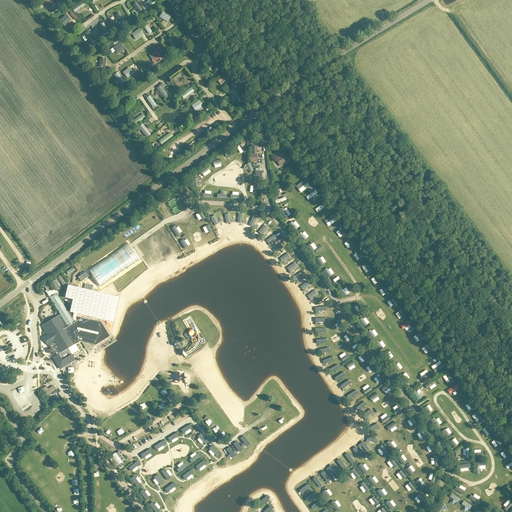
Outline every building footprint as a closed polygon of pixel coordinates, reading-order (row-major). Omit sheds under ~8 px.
[(83,4),(82,2),(72,9),(74,12),(84,6),(84,5),(83,4)] [(136,3),(133,5),(139,13),(142,11),(136,3)] [(167,23),(171,16),(163,11),(159,18),(167,23)] [(118,13),(115,15),(121,23),(124,21),(118,13)] [(146,24),(143,27),(148,34),(152,32),(146,24)] [(143,35),(139,29),(131,34),(136,40),(143,35)] [(85,35),(84,36),(90,45),(94,43),(87,34),(86,35),(85,35)] [(170,39),(167,41),(173,50),(177,48),(170,39)] [(117,54),(124,49),(120,43),(113,48),(117,54)] [(162,59),(156,51),(153,53),(156,58),(152,61),(155,64),(162,59)] [(106,59),(100,58),(98,67),(104,69),(106,59)] [(122,73),(127,78),(133,73),(129,68),(122,73)] [(175,80),(181,75),(178,72),(169,79),(175,86),(178,83),(175,80)] [(117,73),(114,75),(120,84),(121,83),(122,83),(123,82),(117,73)] [(226,75),(218,81),(219,82),(220,83),(221,84),(228,78),(226,75)] [(164,97),(167,95),(160,86),(157,89),(164,97)] [(194,92),(191,88),(181,95),(182,97),(182,98),(184,99),(194,92)] [(236,100),(240,97),(234,89),(228,93),(233,99),(232,99),(234,101),(236,100)] [(155,106),(156,105),(150,96),(146,98),(152,107),(154,107),(155,106)] [(203,106),(199,100),(192,106),(196,112),(203,106)] [(143,115),(142,114),(133,121),(135,125),(145,118),(144,116),(143,115)] [(142,124),(138,127),(146,137),(148,136),(149,136),(150,134),(142,124)] [(159,141),(161,145),(172,136),(172,135),(171,134),(170,133),(159,141)] [(249,162),(257,161),(256,146),(250,146),(251,154),(249,154),(249,162)] [(280,166),(289,161),(282,148),(277,151),(280,157),(276,159),(280,166)] [(200,170),(203,175),(211,170),(209,165),(200,170)] [(291,172),(293,177),(302,174),(300,169),(291,172)] [(194,182),(201,177),(198,173),(191,179),(194,182)] [(316,190),(307,196),(310,200),(319,193),(316,190)] [(163,204),(166,208),(173,204),(171,200),(163,204)] [(325,203),(316,208),(318,212),(328,207),(325,203)] [(335,217),(332,214),(324,220),(326,223),(335,217)] [(208,231),(211,228),(206,221),(202,224),(208,231)] [(131,223),(128,225),(136,236),(139,234),(131,223)] [(340,224),(332,229),(334,233),(343,228),(340,224)] [(264,225),(258,232),(261,235),(261,234),(262,234),(267,228),(264,225)] [(129,237),(131,235),(128,230),(119,236),(124,245),(131,240),(129,237)] [(202,232),(199,233),(205,245),(208,244),(202,232)] [(273,235),(266,241),(268,243),(269,243),(270,243),(276,238),(273,235)] [(196,248),(199,246),(194,237),(191,238),(196,248)] [(128,243),(88,270),(100,287),(140,260),(128,243)] [(280,244),(273,250),(275,252),(276,252),(276,253),(283,248),(280,244)] [(313,252),(315,255),(324,249),(322,245),(313,252)] [(287,253),(280,259),(282,262),(283,261),(284,262),(290,257),(287,253)] [(357,262),(365,256),(363,253),(354,259),(357,262)] [(294,263),(287,268),(289,271),(290,270),(290,271),(297,266),(294,263)] [(136,264),(134,265),(140,279),(144,277),(142,273),(140,274),(136,264)] [(372,264),(363,270),(367,276),(373,272),(370,269),(374,266),(372,264)] [(80,276),(78,277),(81,282),(89,276),(86,272),(82,275),(81,273),(79,274),(80,276)] [(301,272),(294,277),(296,280),(297,279),(297,280),(304,275),(301,272)] [(337,273),(329,277),(332,282),(343,276),(342,273),(338,275),(337,273)] [(60,275),(57,278),(63,287),(66,284),(60,275)] [(54,280),(50,282),(56,291),(60,289),(54,280)] [(308,281),(300,286),(302,289),(303,289),(304,290),(310,285),(308,281)] [(68,285),(65,298),(72,300),(69,312),(73,313),(72,319),(74,323),(77,321),(75,318),(76,314),(113,322),(119,297),(68,285)] [(315,291),(307,296),(309,299),(310,298),(311,299),(317,294),(315,291)] [(59,317),(42,328),(47,335),(43,338),(47,345),(48,345),(51,349),(48,350),(51,354),(53,353),(56,357),(55,358),(61,367),(66,364),(66,365),(73,361),(73,360),(74,359),(71,354),(68,349),(75,344),(79,341),(85,343),(95,345),(96,345),(102,341),(109,336),(104,329),(101,323),(100,322),(81,318),(79,320),(77,321),(74,323),(66,310),(56,294),(49,298),(50,300),(51,301),(58,311),(60,315),(58,316),(59,317)] [(341,336),(347,331),(343,327),(337,331),(341,336)] [(423,337),(416,342),(418,346),(426,341),(423,337)] [(346,346),(349,350),(356,346),(354,342),(346,346)] [(433,366),(439,361),(436,357),(430,362),(433,366)] [(338,362),(332,366),(336,372),(342,368),(338,362)] [(87,375),(93,383),(104,375),(97,367),(87,375)] [(344,369),(336,374),(341,380),(348,375),(344,369)] [(374,385),(384,379),(381,375),(372,381),(374,385)] [(349,380),(341,385),(344,388),(351,383),(349,380)] [(386,382),(383,384),(386,387),(383,389),(387,394),(392,390),(386,382)] [(46,386),(42,390),(47,396),(55,390),(52,386),(51,387),(48,389),(46,386)] [(356,390),(348,395),(350,399),(358,394),(356,390)] [(360,403),(367,398),(364,395),(357,400),(360,403)] [(364,402),(357,407),(359,410),(366,405),(364,402)] [(202,408),(197,413),(200,416),(206,411),(202,408)] [(436,408),(429,414),(431,416),(438,411),(436,408)] [(370,409),(363,415),(366,418),(373,413),(370,409)] [(479,415),(472,419),(475,424),(482,420),(479,415)] [(75,419),(70,422),(74,429),(78,427),(75,419)] [(418,427),(413,420),(407,425),(412,431),(418,427)] [(230,431),(234,428),(229,422),(225,425),(230,431)] [(196,431),(200,437),(206,434),(201,428),(196,431)] [(460,438),(453,445),(455,448),(463,440),(460,438)] [(420,445),(423,450),(432,445),(430,440),(420,445)] [(365,443),(361,445),(367,453),(370,450),(365,443)] [(133,453),(137,449),(132,444),(129,448),(133,453)] [(357,449),(353,451),(359,458),(362,456),(357,449)] [(125,460),(118,451),(115,454),(116,454),(112,457),(112,456),(109,459),(115,467),(117,466),(119,469),(124,465),(122,462),(125,460)] [(349,455),(346,457),(351,464),(354,462),(349,455)] [(188,465),(192,462),(186,456),(182,459),(188,465)] [(44,465),(47,470),(54,466),(51,461),(44,465)] [(199,469),(203,466),(198,461),(195,464),(199,469)] [(341,461),(338,463),(343,470),(346,468),(341,461)] [(333,467),(330,469),(335,476),(338,474),(333,467)] [(369,470),(375,479),(378,478),(372,468),(369,470)] [(324,473),(321,475),(327,482),(330,480),(324,473)] [(361,476),(358,478),(363,487),(367,485),(361,476)] [(317,479),(314,481),(319,488),(322,486),(317,479)] [(352,493),(356,491),(352,481),(347,483),(352,493)] [(165,486),(170,492),(173,490),(169,483),(165,486)] [(308,485),(301,490),(303,493),(310,488),(308,485)] [(340,487),(337,489),(342,500),(345,499),(340,487)] [(314,492),(307,498),(309,501),(316,496),(314,492)] [(266,497),(259,503),(262,506),(268,499),(266,497)] [(511,503),(504,499),(501,505),(511,511),(511,508),(511,503)] [(320,501),(313,506),(315,509),(322,504),(320,501)]
